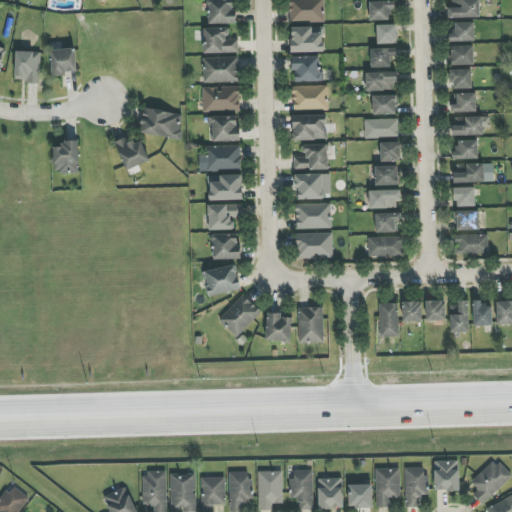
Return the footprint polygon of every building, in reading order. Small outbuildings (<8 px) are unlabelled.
[(207,0),(208,24),(235,24),(234,0),(207,0)] [(325,22),(324,0),(288,0),(289,22),(325,22)] [(478,0),(449,0),(450,18),(479,17),(478,0)] [(370,21),(392,20),(392,1),(369,2),(370,21)] [(474,42),(474,23),(455,23),(455,32),(449,32),(449,42),(474,42)] [(377,44),(397,44),(396,24),(377,25),(377,44)] [(291,28),(291,53),(325,52),(324,27),(291,28)] [(204,54),(238,53),(238,39),(228,40),(228,28),(203,29),(204,54)] [(473,46),(451,46),(452,65),(474,65),(473,46)] [(66,76),(66,72),(77,71),(76,49),(51,50),(52,76),(66,76)] [(371,68),(390,68),(390,57),(396,57),(396,49),(371,49),(371,68)] [(25,83),(40,84),(41,52),(16,51),(15,79),(26,80),(25,83)] [(292,82),(322,81),(321,56),(292,57),(292,82)] [(204,83),(239,82),(238,57),(203,58),(204,83)] [(451,89),(472,89),(471,69),(451,70),(451,89)] [(395,72),(366,73),(366,91),(395,90),(395,72)] [(293,110),(328,109),(328,86),(292,86),(293,110)] [(203,87),(203,111),(240,111),(239,87),(203,87)] [(476,112),(476,93),(452,94),(453,113),(476,112)] [(397,95),(373,96),(373,115),(397,114),(397,95)] [(184,114),(143,108),(139,133),(180,140),(184,114)] [(327,140),(326,115),(293,116),(293,140),(327,140)] [(211,142),(239,141),(238,116),(211,117),(211,142)] [(483,135),(483,128),(490,127),(490,116),(453,117),(453,136),(483,135)] [(365,138),(399,137),(398,119),(365,120),(365,138)] [(129,144),(126,137),(114,143),(127,171),(150,160),(140,139),(129,144)] [(477,140),(454,141),(455,159),(478,159),(477,140)] [(53,147),(54,173),(79,173),(78,141),(62,141),(62,147),(53,147)] [(400,142),(380,143),(381,162),(400,162),(400,142)] [(303,145),(303,157),(294,157),(294,170),(328,169),(327,144),(303,145)] [(241,170),(240,146),(208,146),(208,155),(199,155),(199,171),(241,170)] [(493,164),(454,165),(454,183),(494,182),(493,164)] [(375,167),(375,186),(399,185),(398,166),(375,167)] [(296,200),(331,199),(330,174),(296,175),(296,200)] [(209,201),(243,200),(242,175),(208,176),(209,201)] [(475,187),(455,188),(455,207),(475,207),(475,187)] [(370,209),(399,208),(398,190),(369,191),(370,209)] [(331,203),(295,204),(296,229),(332,228),(331,203)] [(208,205),(209,230),(233,230),(233,218),(242,218),(241,204),(208,205)] [(479,230),(479,211),(455,211),(455,231),(479,230)] [(401,222),(401,213),(375,214),(376,233),(398,232),(397,222),(401,222)] [(332,233),(296,234),(296,259),(333,258),(332,233)] [(213,260),(239,259),(239,234),(213,235),(213,260)] [(488,254),(488,235),(454,236),(455,254),(488,254)] [(369,257),(402,256),(402,237),(368,238),(369,257)] [(208,294),(240,291),(237,266),(205,270),(208,294)] [(219,321),(237,338),(261,312),(243,295),(219,321)] [(426,301),(426,321),(445,320),(444,301),(426,301)] [(511,301),(496,302),(497,325),(511,324),(511,301)] [(403,322),(422,321),(421,302),(403,302),(403,322)] [(397,303),(379,304),(380,337),(399,337),(397,303)] [(450,303),(451,332),(469,332),(468,303),(450,303)] [(491,303),(473,303),(474,326),(492,326),(491,303)] [(299,344),(324,343),(323,308),(298,308),(299,344)] [(291,342),(292,318),(282,317),(282,314),(267,313),(266,341),(291,342)] [(482,505),(511,477),(495,459),(471,482),(478,490),(473,495),(482,505)] [(459,490),(458,461),(434,461),(435,491),(459,490)] [(399,468),(376,469),(377,508),(390,507),(390,498),(400,498),(399,468)] [(405,468),(405,508),(420,507),(420,495),(427,495),(427,468),(405,468)] [(314,510),(312,470),(291,471),(292,498),(298,498),(299,510),(314,510)] [(283,504),(282,471),(258,472),(259,511),(273,510),(273,504),(283,504)] [(142,473),(143,505),(153,505),(153,511),(167,511),(166,472),(142,473)] [(229,472),(230,511),(245,511),(245,499),(252,499),(251,472),(229,472)] [(196,511),(195,474),(170,474),(171,511),(196,511)] [(202,511),(213,511),(213,505),(225,505),(224,477),(200,478),(202,511)] [(318,479),(318,508),(343,508),(342,478),(318,479)] [(372,484),(348,485),(349,508),(372,508),(372,484)] [(0,505),(8,511),(18,511),(29,498),(12,485),(0,500),(0,505)] [(110,511),(122,511),(135,506),(126,487),(103,497),(110,511)]
